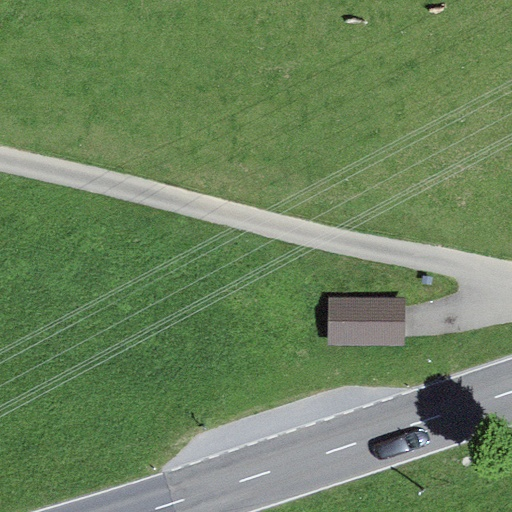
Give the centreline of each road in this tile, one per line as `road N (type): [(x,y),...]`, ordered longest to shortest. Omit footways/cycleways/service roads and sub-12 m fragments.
road 1 (track): [(0,157),(511,283)]
road 2 (primary): [(511,392),(154,511)]
